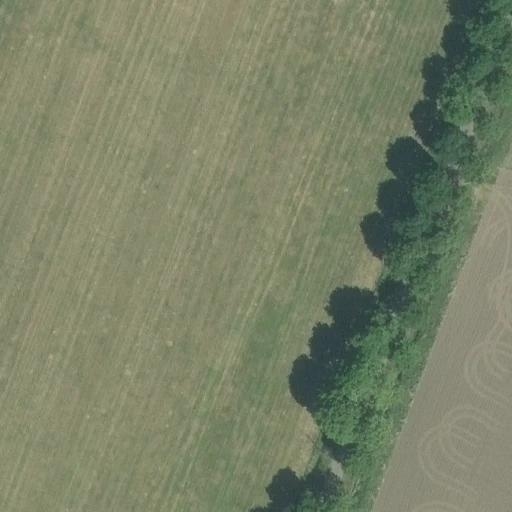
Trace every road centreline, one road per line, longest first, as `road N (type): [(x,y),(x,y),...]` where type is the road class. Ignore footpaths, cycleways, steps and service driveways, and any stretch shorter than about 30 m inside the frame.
road 1 (unclassified): [(324,511),(511,18)]
road 2 (track): [(511,481),(354,434)]
